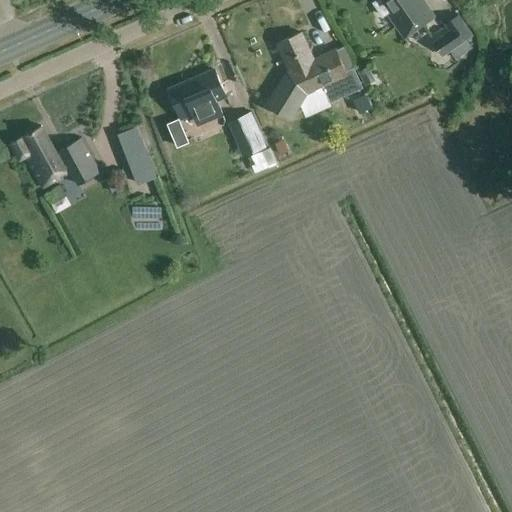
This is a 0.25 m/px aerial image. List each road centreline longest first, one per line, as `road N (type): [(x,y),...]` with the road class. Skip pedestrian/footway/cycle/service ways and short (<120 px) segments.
road 1 (residential): [(205,0),(0,91)]
road 2 (primary): [(0,51),(117,0)]
